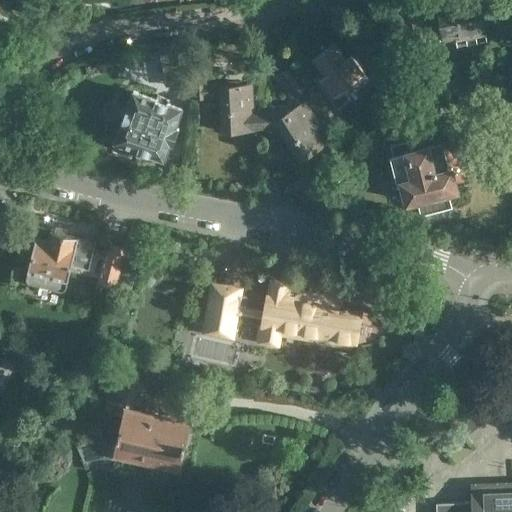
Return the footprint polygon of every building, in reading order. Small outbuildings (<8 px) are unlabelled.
[(499,7),(497,0),(483,0),(454,6),(454,4),(422,10),(428,43),(466,35),(467,38),(483,35),(482,32),(485,31),(482,17),(489,16),(488,9),(499,7)] [(356,90),(370,80),(351,55),(346,59),(335,45),(332,48),(328,47),(320,53),(320,57),(316,60),(324,71),(316,76),(323,84),(320,86),(329,98),(335,93),(338,97),(353,86),(356,90)] [(175,82),(188,79),(182,50),(169,53),(175,82)] [(296,97),(307,88),(290,66),(278,75),(296,97)] [(455,92),(476,80),(465,66),(447,81),(455,92)] [(265,130),(264,112),(253,112),(251,85),(221,87),(221,83),(205,84),(205,69),(192,70),(194,99),(222,97),(224,132),(265,130)] [(385,70),(374,79),(390,98),(400,89),(385,70)] [(459,105),(481,100),(476,80),(455,92),(459,105)] [(148,159),(155,156),(164,160),(170,144),(173,145),(179,128),(176,127),(182,109),(168,104),(169,100),(157,96),(156,100),(133,91),(131,95),(130,94),(125,108),(127,109),(121,124),(120,123),(114,137),(116,138),(115,142),(134,149),(137,156),(148,159)] [(481,100),(459,105),(462,118),(485,113),(481,100)] [(293,110),(264,112),(265,130),(282,129),(302,160),(327,144),(316,128),(321,125),(306,101),(293,110)] [(356,114),(351,107),(348,103),(339,111),(347,121),(356,114)] [(371,151),(395,130),(386,120),(362,142),(371,151)] [(448,191),(457,188),(452,168),(448,169),(441,142),(422,147),(419,136),(407,139),(407,140),(392,144),(395,156),(393,156),(397,172),(395,172),(398,183),(404,181),(408,200),(418,198),(422,214),(452,207),(448,191)] [(97,239),(49,227),(47,236),(40,235),(35,237),(26,278),(29,283),(62,291),(66,288),(75,252),(92,257),(97,239)] [(127,248),(107,243),(97,282),(117,287),(127,248)] [(139,263),(126,260),(120,286),(133,289),(139,263)] [(267,306),(248,303),(251,283),(219,277),(209,330),(242,336),(247,312),(266,315),(261,340),(278,343),(281,330),(340,341),(341,337),(355,340),(360,310),(347,308),(347,305),(287,295),(289,281),(272,278),(267,306)] [(180,468),(191,422),(133,408),(143,364),(118,358),(106,409),(124,414),(115,453),(180,468)] [(511,511),(511,478),(471,481),(472,500),(435,501),(435,511),(511,511)]
